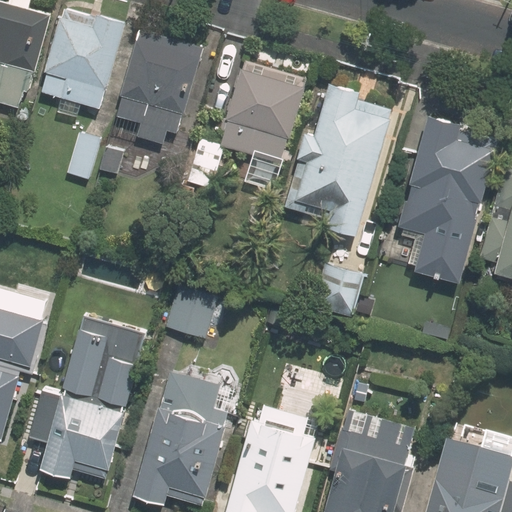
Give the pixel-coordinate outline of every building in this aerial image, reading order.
[(34,2),(34,0),(0,0),(0,95),(28,103),(39,64),(41,64),(56,9),(34,2)] [(114,81),(132,17),(103,8),(102,12),(70,3),(68,12),(66,12),(51,65),(54,66),(48,87),(66,92),(62,107),(82,113),(86,96),(106,102),(112,81),(114,81)] [(209,42),(145,24),(127,88),(129,89),(123,111),(147,117),(143,131),(169,139),(172,126),(183,129),(190,106),(191,107),(209,42)] [(308,72),(251,56),(249,65),(247,65),(234,110),(230,109),(224,129),(229,131),(226,140),(285,157),(293,130),(295,132),(309,82),(306,81),(308,72)] [(366,227),(397,112),(392,111),(395,103),(363,95),(366,85),(338,77),(323,130),(313,126),(292,201),(336,213),(335,218),(366,227)] [(422,264),(467,277),(503,145),(501,145),(505,134),(467,123),(469,118),(436,108),(405,220),(432,228),(422,264)] [(93,174),(104,135),(83,130),(72,169),(93,174)] [(225,145),(205,139),(195,175),(215,181),(225,145)] [(128,147),(112,142),(105,164),(121,169),(128,147)] [(511,161),(487,253),(505,258),(504,265),(511,266),(511,161)] [(355,310),(367,268),(331,258),(319,300),(355,310)] [(181,282),(170,323),(211,334),(222,294),(181,282)] [(0,431),(9,434),(25,376),(36,378),(42,354),(45,354),(58,308),(0,292),(0,431)] [(155,328),(93,310),(75,374),(73,374),(70,387),(49,381),(36,427),(53,432),(44,465),(79,474),(80,470),(113,479),(155,328)] [(175,366),(140,489),(171,498),(174,489),(209,498),(211,489),(214,490),(234,416),(230,416),(233,406),(218,402),(224,380),(175,366)] [(308,428),(313,413),(270,401),(266,416),(258,414),(230,511),(300,511),(323,432),(308,428)] [(398,511),(413,460),(410,459),(415,441),(348,422),(336,465),(342,466),(329,511),(398,511)] [(511,449),(447,434),(428,511),(503,511),(511,476),(511,449)]
